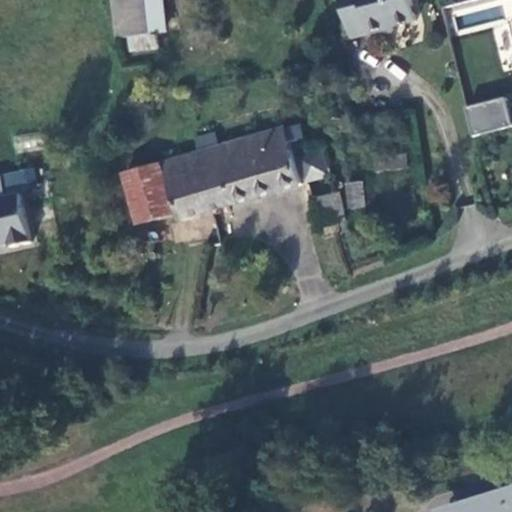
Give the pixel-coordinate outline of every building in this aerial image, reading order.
[(156,0),(112,0),(117,39),(161,34),(156,0)] [(165,0),(156,0),(161,34),(170,33),(165,0)] [(342,0),(353,39),(371,34),(372,37),(386,33),(389,29),(417,21),(412,1),(411,0),(342,0)] [(511,117),(508,100),(467,109),(474,137),(511,128),(511,117)] [(285,129),(166,163),(182,220),(302,185),(285,129)] [(163,163),(91,185),(106,237),(177,216),(163,163)] [(24,173),(0,178),(0,247),(12,244),(13,248),(33,243),(22,195),(29,193),(24,173)] [(363,181),(345,183),(347,210),(365,209),(363,181)] [(347,222),(341,193),(315,199),(322,228),(347,222)] [(511,511),(511,495),(459,511),(511,511)]
